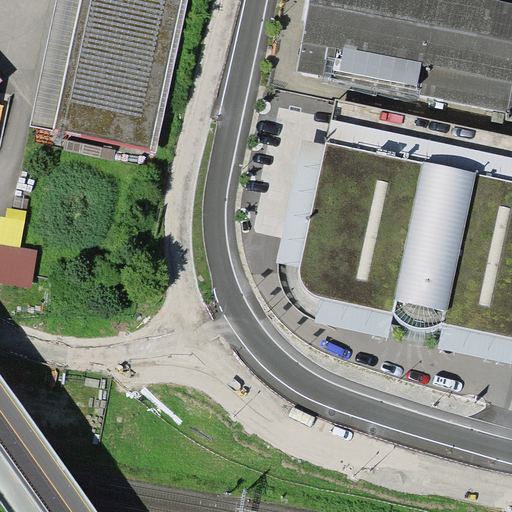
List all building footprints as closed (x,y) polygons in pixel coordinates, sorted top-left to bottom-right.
[(181,0),(151,151),(156,152),(188,0),(56,0),(30,126),(53,131),(80,0),(181,0)] [(181,0),(80,0),(53,131),(151,151),(181,0)] [(511,0),(307,0),(294,69),(511,114),(511,0)] [(511,157),(332,119),(327,142),(511,181),(511,157)] [(299,267),(326,146),(303,140),(276,262),(279,263),(299,267)] [(511,181),(327,142),(326,146),(299,267),(301,281),(308,292),(319,298),(393,312),(397,322),(406,327),(416,331),(425,332),(428,332),(442,325),(511,341),(511,181)] [(0,244),(21,248),(27,211),(7,208),(5,217),(1,216),(0,220),(0,244)] [(0,244),(0,283),(30,289),(37,250),(21,248),(0,244)] [(309,317),(315,320),(319,298),(308,292),(301,281),(299,267),(279,263),(279,268),(279,271),(280,279),(282,285),(284,291),(287,297),(292,302),(295,307),(299,310),(304,313),(309,317)] [(393,312),(319,298),(315,320),(389,336),(393,312)] [(511,358),(511,341),(442,325),(438,346),(511,362),(511,358)] [(426,341),(425,332),(416,331),(406,327),(402,336),(407,339),(414,340),(420,341),(426,341)]
